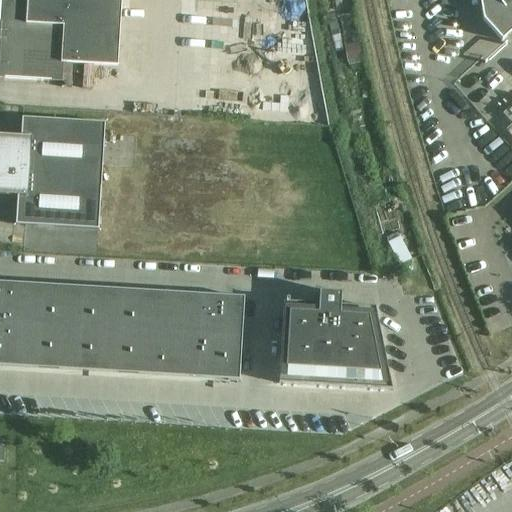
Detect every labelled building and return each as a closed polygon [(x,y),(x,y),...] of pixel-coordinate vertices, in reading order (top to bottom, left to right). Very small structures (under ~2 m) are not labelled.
[(0,0),(0,78),(61,83),(62,64),(117,68),(120,0),(0,0)] [(511,0),(478,0),(482,21),(501,42),(511,32),(511,0)] [(358,43),(344,46),(346,62),(360,59),(358,43)] [(510,123),(511,121),(511,105),(502,114),(510,123)] [(97,231),(103,126),(21,121),(20,139),(0,137),(0,196),(17,197),(15,227),(97,231)] [(399,238),(387,244),(399,266),(411,260),(399,238)] [(0,368),(238,383),(243,301),(0,285),(0,368)] [(283,303),(278,384),(391,391),(374,309),(340,307),(340,295),(318,293),(317,306),(283,303)]
